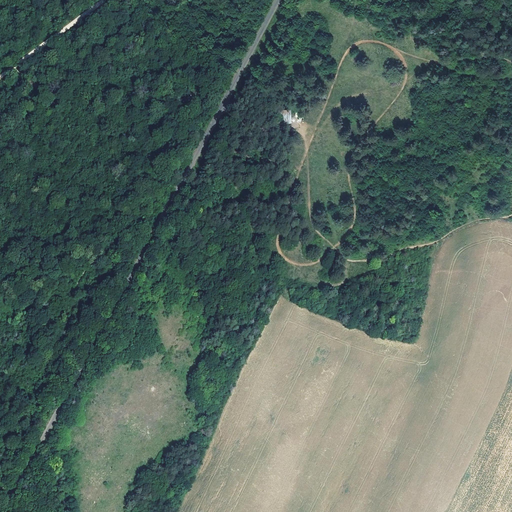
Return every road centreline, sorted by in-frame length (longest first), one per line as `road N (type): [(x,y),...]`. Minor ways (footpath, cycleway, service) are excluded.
road 1 (unclassified): [(278,0),(0,511)]
road 2 (track): [(355,0),(330,113),(311,144),(311,178),(317,224),(362,259)]
road 3 (track): [(187,170),(163,173),(69,294),(20,312),(0,339)]
road 4 (track): [(396,102),(355,130),(311,144),(293,127),(218,113)]
road 5 (track): [(511,214),(362,259)]
road 6 (track): [(0,77),(104,0)]
